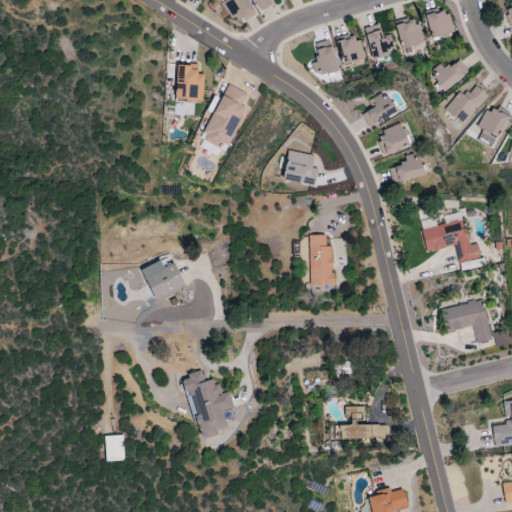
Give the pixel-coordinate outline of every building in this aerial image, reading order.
[(228,0),(222,4),(233,21),(238,17),(243,23),(257,13),(248,0),(228,0)] [(253,0),(260,12),(278,2),(276,0),(253,0)] [(454,33),(449,12),(439,14),(438,9),(425,12),(430,38),(454,33)] [(412,53),(410,46),(422,43),(417,17),(395,22),(402,55),(412,53)] [(390,35),(381,37),(380,25),(365,28),(370,59),(394,55),(390,35)] [(344,66),(363,62),(358,36),(339,40),(344,66)] [(311,64),(314,76),(338,70),(330,40),(314,44),(319,62),(311,64)] [(442,70),(440,65),(430,71),(442,91),(469,74),(460,59),(442,70)] [(447,111),(461,125),(488,96),(473,82),(447,111)] [(372,110),(362,115),(368,128),(397,114),(387,92),(368,101),(372,110)] [(486,110),(477,127),(498,138),(511,115),(496,107),(493,114),(486,110)] [(381,131),(384,138),(377,141),(382,157),(410,146),(401,124),(381,131)] [(315,186),(318,169),(311,167),(314,156),(288,151),(282,179),(315,186)] [(388,168),(393,184),(424,176),(418,153),(404,157),(406,164),(388,168)] [(421,230),(427,253),(453,246),(458,264),(480,258),(477,244),(469,246),(463,220),(421,230)] [(309,236),(310,285),(333,285),(333,247),(326,247),(325,236),(309,236)] [(142,270),(155,300),(185,286),(175,263),(164,268),(161,262),(142,270)] [(472,327),(476,345),(491,342),(482,301),(441,309),(446,333),(472,327)] [(183,378),(200,441),(218,436),(216,430),(227,427),(222,411),(233,409),(228,392),(219,395),(215,379),(204,382),(202,373),(183,378)] [(494,447),(511,445),(511,401),(503,402),(505,422),(492,424),(494,447)] [(364,426),(364,408),(345,408),(345,417),(352,417),(352,426),(340,426),(340,439),(386,439),(386,425),(364,426)] [(104,437),(105,462),(124,461),(123,436),(104,437)] [(511,482),(502,484),(504,504),(511,503),(511,482)] [(401,511),(408,511),(404,490),(391,493),(390,489),(376,492),(377,497),(369,498),(372,511),(401,511)]
